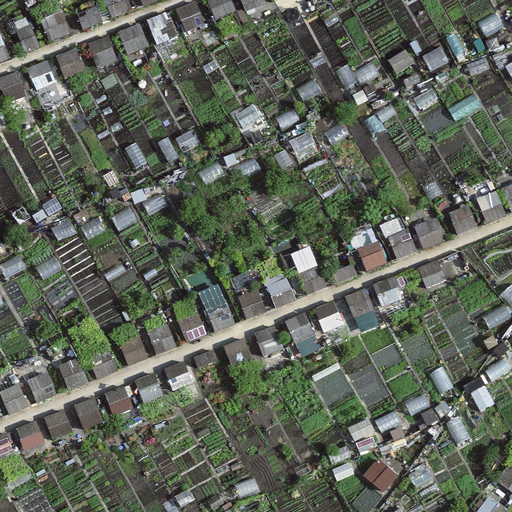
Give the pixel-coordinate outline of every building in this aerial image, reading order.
[(127,0),(103,0),(112,21),(133,12),(127,0)] [(164,0),(139,0),(143,9),(164,0)] [(229,0),(208,0),(206,1),(215,23),(236,15),(229,0)] [(262,0),(239,0),(245,16),(266,8),(262,0)] [(196,4),(175,12),(184,34),(205,26),(196,4)] [(98,13),(78,22),(82,33),(103,24),(98,13)] [(60,14),(39,22),(48,44),(69,36),(60,14)] [(496,15),(478,24),(485,37),(503,28),(496,15)] [(169,16),(148,24),(157,46),(178,38),(169,16)] [(139,27),(118,35),(127,58),(148,49),(139,27)] [(31,28),(14,35),(22,56),(40,49),(31,28)] [(1,39),(0,38),(0,64),(10,61),(1,39)] [(108,39),(88,47),(97,69),(118,61),(108,39)] [(441,50),(423,59),(430,72),(448,63),(441,50)] [(75,51),(54,59),(63,82),(84,73),(75,51)] [(406,53),(388,62),(395,76),(413,66),(406,53)] [(47,62),(26,71),(35,93),(56,84),(47,62)] [(373,64),(355,73),(362,86),(380,77),(373,64)] [(348,66),(337,72),(347,91),(358,85),(348,66)] [(17,75),(0,82),(0,92),(5,106),(26,97),(17,75)] [(314,80),(296,89),(303,103),(321,93),(314,80)] [(431,91),(413,102),(419,112),(438,101),(431,91)] [(473,94),(447,109),(455,123),(481,108),(473,94)] [(389,105),(375,114),(381,123),(395,115),(389,105)] [(254,107),(237,116),(244,130),(261,120),(254,107)] [(293,109),(275,119),(282,132),(300,123),(293,109)] [(342,123),(325,132),(332,146),(349,137),(342,123)] [(194,132),(176,141),(183,154),(201,145),(194,132)] [(309,133),(288,143),(294,155),(315,145),(309,133)] [(168,139),(157,145),(168,165),(179,159),(168,139)] [(136,144),(125,151),(137,171),(147,165),(136,144)] [(285,152),(275,158),(282,171),(293,165),(285,152)] [(254,159),(233,170),(240,183),(261,172),(254,159)] [(216,164),(198,173),(205,186),(223,177),(216,164)] [(188,178),(166,188),(172,200),(194,189),(188,178)] [(434,182),(423,190),(431,203),(443,195),(434,182)] [(511,188),(503,193),(511,214),(511,188)] [(160,194),(142,204),(149,217),(167,208),(160,194)] [(496,195),(475,204),(484,226),(505,217),(496,195)] [(55,200),(43,207),(49,218),(62,211),(55,200)] [(467,206),(447,214),(456,237),(477,228),(467,206)] [(129,207),(111,216),(119,233),(137,224),(129,207)] [(97,219),(80,228),(87,242),(104,232),(97,219)] [(69,221),(52,230),(59,244),(76,235),(69,221)] [(434,221),(413,229),(422,251),(443,243),(434,221)] [(407,230),(386,239),(395,261),(416,252),(407,230)] [(378,243),(357,252),(366,274),(387,265),(378,243)] [(18,257),(0,266),(7,280),(25,270),(18,257)] [(53,258),(36,268),(42,281),(60,272),(53,258)] [(438,263),(417,271),(426,293),(447,285),(438,263)] [(352,267),(332,275),(337,286),(357,278),(352,267)] [(318,268),(297,276),(306,298),(327,290),(318,268)] [(287,280),(266,288),(275,310),(296,302),(287,280)] [(393,280),(372,288),(382,310),(402,302),(393,280)] [(511,286),(501,296),(511,307),(511,286)] [(258,291),(237,300),(246,322),(267,313),(258,291)] [(365,291),(344,299),(353,321),(374,313),(365,291)] [(225,303),(205,312),(214,334),(235,325),(225,303)] [(335,303),(314,311),(324,333),(344,325),(335,303)] [(504,306),(482,318),(489,331),(511,319),(504,306)] [(198,315),(177,324),(186,346),(207,337),(198,315)] [(305,315),(284,324),(293,346),(314,338),(305,315)] [(167,327),(146,336),(155,358),(176,349),(167,327)] [(274,328),(253,336),(262,358),(283,350),(274,328)] [(139,338),(118,347),(127,369),(148,360),(139,338)] [(244,342),(223,350),(233,373),(253,364),(244,342)] [(108,351),(87,359),(96,381),(117,373),(108,351)] [(215,352),(194,360),(199,371),(219,363),(215,352)] [(511,370),(505,358),(484,370),(491,383),(511,371),(511,370)] [(79,361),(58,370),(67,392),(88,383),(79,361)] [(184,365),(163,373),(172,395),(193,387),(184,365)] [(443,368),(429,375),(441,397),(455,389),(443,368)] [(47,375),(26,383),(35,405),(56,397),(47,375)] [(155,375),(134,384),(143,406),(164,397),(155,375)] [(18,386),(0,393),(0,402),(6,417),(27,408),(18,386)] [(125,388),(104,396),(113,418),(134,410),(125,388)] [(484,388),(470,395),(481,413),(494,406),(484,388)] [(423,395),(405,404),(412,417),(430,408),(423,395)] [(94,400),(74,409),(83,431),(104,422),(94,400)] [(64,412),(43,420),(52,442),(73,434),(64,412)] [(393,412),(375,421),(382,435),(400,425),(393,412)] [(459,418),(446,425),(458,446),(471,439),(459,418)] [(367,421),(349,430),(356,444),(374,434),(367,421)] [(35,424),(14,433),(23,455),(44,446),(35,424)] [(5,435),(0,436),(0,462),(14,457),(5,435)] [(347,446),(328,454),(333,466),(352,458),(347,446)] [(377,464),(364,482),(383,497),(396,479),(377,464)] [(426,467),(409,477),(416,491),(434,481),(426,467)] [(511,467),(497,484),(511,496),(511,467)] [(189,491),(175,498),(181,509),(195,501),(189,491)] [(503,511),(487,499),(477,511),(503,511)]
